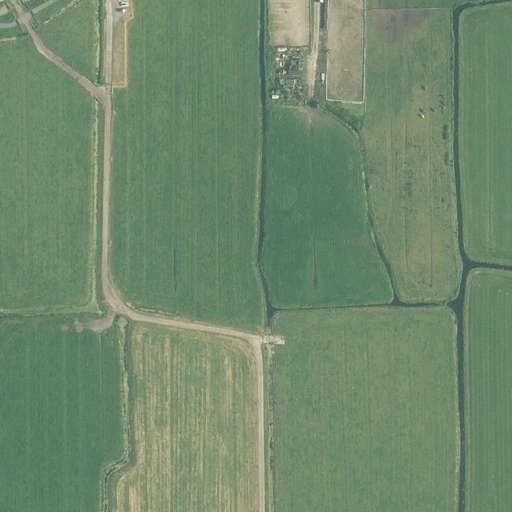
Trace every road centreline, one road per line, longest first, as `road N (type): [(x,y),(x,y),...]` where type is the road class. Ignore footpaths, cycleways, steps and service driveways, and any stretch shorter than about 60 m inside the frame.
road 1 (track): [(254,337),(136,318),(105,305),(109,0)]
road 2 (track): [(262,511),(254,337),(283,340)]
road 3 (track): [(0,358),(16,331),(104,329),(113,308)]
road 4 (track): [(107,99),(46,52),(12,0)]
